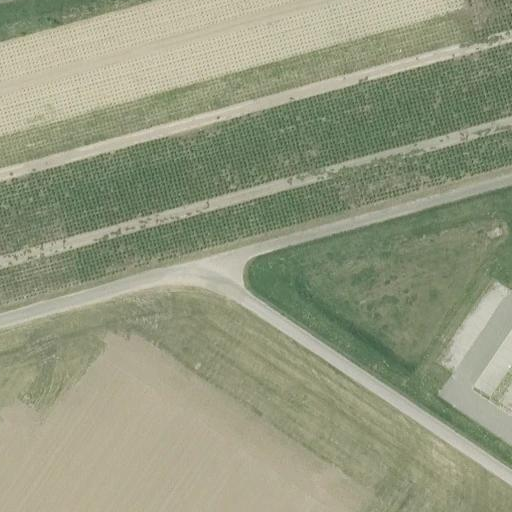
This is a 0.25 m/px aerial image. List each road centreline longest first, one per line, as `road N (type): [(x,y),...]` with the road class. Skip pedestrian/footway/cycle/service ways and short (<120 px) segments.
road 1 (track): [(511,180),(0,321)]
road 2 (track): [(511,480),(192,267)]
